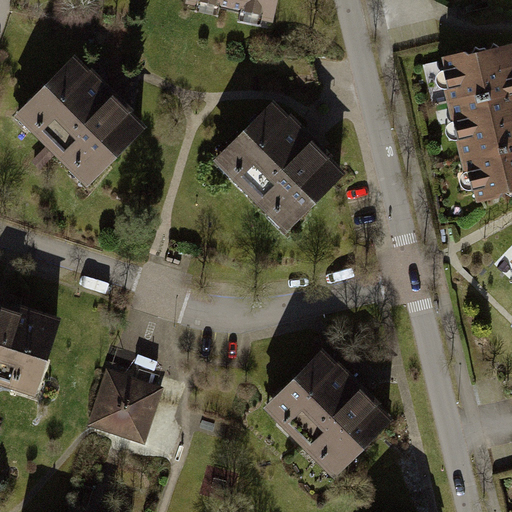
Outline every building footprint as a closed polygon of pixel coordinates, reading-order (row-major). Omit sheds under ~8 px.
[(194,0),(274,17),(277,0),(194,0)] [(511,42),(443,59),(474,195),(511,186),(511,42)] [(75,60),(18,116),(87,184),(143,128),(75,60)] [(343,176),(273,106),(218,161),(288,231),(343,176)] [(0,320),(0,398),(36,411),(60,341),(0,320)] [(320,352),(266,407),(336,476),(390,421),(320,352)] [(105,382),(90,439),(147,455),(163,398),(105,382)]
